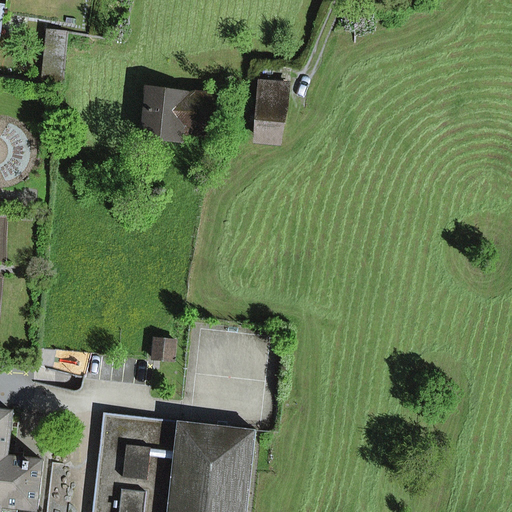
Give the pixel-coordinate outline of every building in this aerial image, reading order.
[(89,0),(6,0),(4,14),(85,27),(89,0)] [(51,32),(46,80),(60,82),(66,34),(51,32)] [(287,83),(260,81),(256,136),(279,138),(285,109),(287,89),(287,83)] [(150,87),(144,133),(180,137),(181,127),(184,100),(183,100),(184,92),(150,87)] [(184,100),(181,127),(199,129),(202,96),(184,92),(183,100),(184,100)] [(199,129),(216,131),(220,96),(202,96),(199,129)] [(155,340),(154,360),(174,361),(175,341),(155,340)] [(14,413),(0,411),(0,511),(2,511),(3,511),(5,511),(17,511),(18,508),(38,510),(44,462),(24,460),(24,454),(17,453),(9,452),(14,413)] [(102,511),(105,487),(110,488),(111,480),(106,479),(113,418),(178,425),(179,422),(104,413),(93,511),(102,511)] [(170,511),(180,422),(179,422),(178,425),(113,418),(106,479),(111,480),(110,488),(105,487),(102,511),(170,511)] [(247,511),(256,430),(180,422),(170,511),(247,511)]
